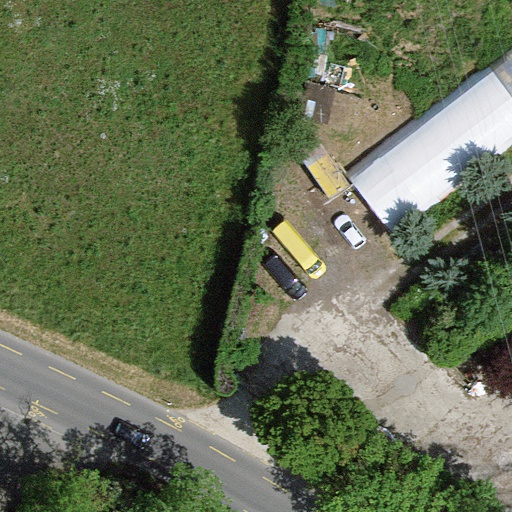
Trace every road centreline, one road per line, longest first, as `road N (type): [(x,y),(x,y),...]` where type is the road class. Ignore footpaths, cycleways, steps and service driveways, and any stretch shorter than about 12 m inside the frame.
road 1 (track): [(207,464),(315,326),(389,285),(511,193)]
road 2 (tertiary): [(0,364),(207,464),(283,511)]
